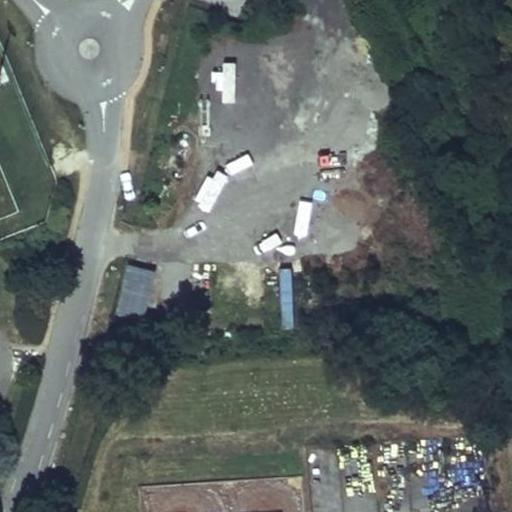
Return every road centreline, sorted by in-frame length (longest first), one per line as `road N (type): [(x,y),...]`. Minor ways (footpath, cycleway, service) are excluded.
road 1 (residential): [(103,77),(87,232),(12,511)]
road 2 (residential): [(115,24),(80,16),(64,26),(58,44),(66,69),(88,80),(103,77)]
